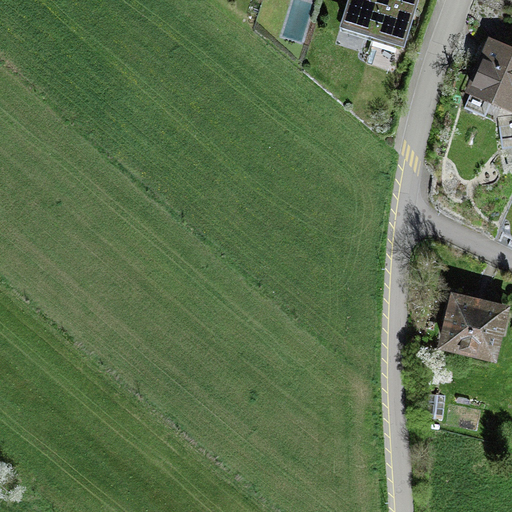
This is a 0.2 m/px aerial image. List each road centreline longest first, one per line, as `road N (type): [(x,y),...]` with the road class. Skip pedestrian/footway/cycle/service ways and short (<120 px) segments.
road 1 (residential): [(403,206),(394,268),(402,511)]
road 2 (residential): [(461,0),(414,121),(403,206)]
road 3 (residential): [(403,206),(511,260)]
